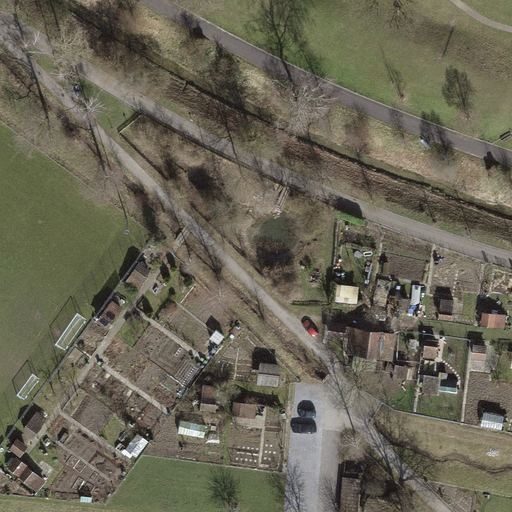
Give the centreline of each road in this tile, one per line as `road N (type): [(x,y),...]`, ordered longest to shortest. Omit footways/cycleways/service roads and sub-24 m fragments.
road 1 (track): [(511,449),(394,427),(350,396)]
road 2 (track): [(350,396),(371,438),(445,511)]
road 3 (track): [(350,396),(335,409),(326,511)]
